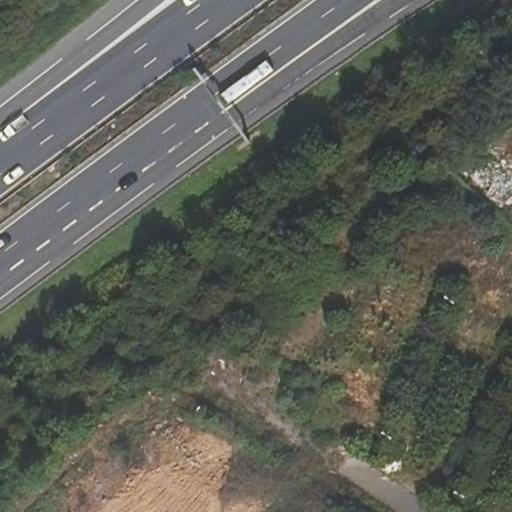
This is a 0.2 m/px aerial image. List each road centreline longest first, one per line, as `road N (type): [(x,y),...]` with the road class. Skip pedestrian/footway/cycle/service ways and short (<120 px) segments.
road 1 (motorway): [(219,0),(0,162)]
road 2 (motorway): [(0,264),(204,110)]
road 3 (motorway): [(204,110),(268,88),(400,0)]
road 4 (motorway): [(144,0),(0,119)]
road 5 (motorway): [(204,110),(354,0)]
